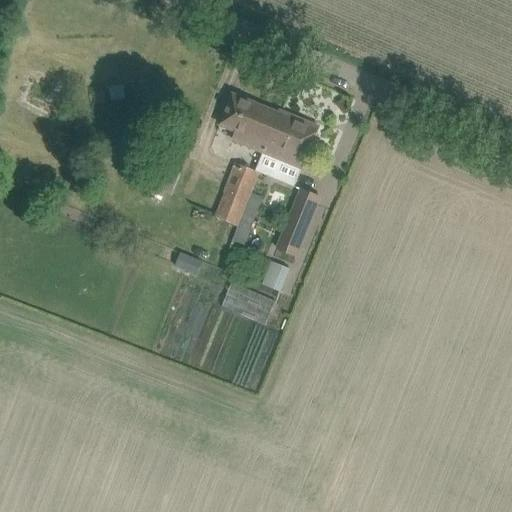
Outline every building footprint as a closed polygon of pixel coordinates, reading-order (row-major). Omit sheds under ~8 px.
[(107,86),(110,101),(126,97),(123,82),(107,86)] [(106,102),(104,93),(90,96),(92,106),(106,102)] [(235,140),(267,153),(283,114),(235,94),(227,114),(222,125),(239,132),(235,140)] [(283,114),(267,153),(259,172),(294,186),(302,167),(304,168),(312,149),(321,127),(292,115),(291,118),(283,114)] [(148,183),(169,190),(190,128),(170,121),(148,183)] [(233,241),(257,182),(260,173),(238,163),(210,232),(233,241)] [(257,182),(233,241),(245,246),(268,187),(257,182)] [(277,248),(297,256),(319,197),(299,190),(277,248)] [(97,234),(114,240),(119,227),(102,221),(97,234)] [(173,265),(198,275),(204,261),(179,251),(173,265)] [(266,287),(280,292),(289,269),(276,264),(266,287)] [(267,324),(277,297),(231,281),(221,307),(267,324)]
